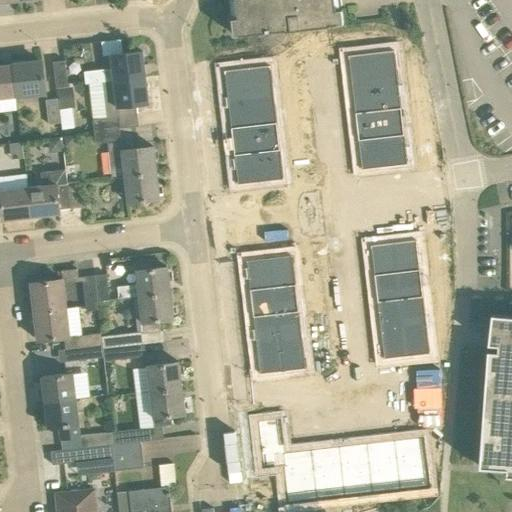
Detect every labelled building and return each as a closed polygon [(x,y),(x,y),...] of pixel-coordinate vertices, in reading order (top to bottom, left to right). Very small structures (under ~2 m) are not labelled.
[(235,0),(238,18),(231,19),(233,36),(285,30),(330,24),(338,23),(334,0),(235,0)] [(143,51),(111,55),(112,69),(85,72),(86,84),(89,83),(103,82),(114,81),(146,78),(143,51)] [(398,79),(395,51),(348,56),(352,85),(398,79)] [(66,60),(53,62),(56,88),(69,86),(66,60)] [(42,61),(12,65),(16,96),(45,93),(42,61)] [(0,98),(16,96),(12,65),(0,66),(0,98)] [(274,94),(271,65),(224,71),(228,100),(274,94)] [(114,81),(103,82),(107,117),(93,118),(95,132),(119,128),(139,126),(136,104),(149,102),(146,78),(114,81)] [(346,86),(345,78),(343,78),(333,79),(334,87),(346,86)] [(398,79),(352,85),(355,113),(401,107),(398,79)] [(292,92),(291,84),(279,86),(280,94),(292,92)] [(347,94),(346,86),(334,87),(335,95),(345,94),(347,94)] [(58,89),(60,110),(76,108),(73,87),(58,89)] [(292,100),(292,92),(280,94),(281,102),(292,100)] [(277,122),(274,94),(228,100),(231,128),(277,122)] [(58,99),(46,100),(49,125),(61,123),(58,99)] [(355,113),(358,141),(405,135),(401,107),(355,113)] [(281,150),(277,122),(231,128),(234,155),(234,156),(281,150)] [(154,146),(123,150),(119,128),(95,132),(96,143),(108,142),(112,177),(125,177),(157,173),(154,146)] [(353,141),(352,133),(350,134),(340,135),(341,143),(353,141)] [(75,135),(64,136),(65,147),(72,146),(76,141),(75,135)] [(408,164),(405,135),(358,141),(362,170),(408,164)] [(50,153),(62,151),(61,138),(48,140),(50,153)] [(298,148),(297,140),(285,141),(286,149),(298,148)] [(352,150),(354,149),(353,143),(353,142),(353,141),(341,143),(342,151),(352,150)] [(299,156),(298,148),(286,149),(287,157),(299,156)] [(281,150),(234,156),(238,184),(284,179),(281,150)] [(29,188),(32,216),(60,213),(59,209),(71,208),(68,184),(66,169),(41,172),(43,186),(29,188)] [(125,177),(128,202),(160,198),(157,173),(125,177)] [(0,195),(3,220),(32,216),(29,188),(28,188),(26,175),(0,177),(0,195)] [(71,208),(83,207),(81,182),(68,184),(71,208)] [(420,269),(417,244),(417,240),(392,243),(371,246),(374,274),(420,269)] [(164,254),(155,255),(156,267),(165,266),(164,254)] [(296,283),(293,255),(247,260),(250,289),(296,283)] [(168,267),(135,271),(138,296),(171,292),(168,267)] [(368,275),(367,267),(356,269),(356,277),(368,275)] [(63,283),(79,281),(78,269),(62,271),(63,279),(31,283),(34,312),(67,308),(63,283)] [(424,297),(420,269),(374,274),(375,286),(377,302),(424,297)] [(95,275),(98,301),(109,300),(109,294),(107,274),(95,275)] [(314,282),(313,274),(301,275),(302,283),(314,282)] [(95,275),(83,277),(85,302),(98,301),(95,275)] [(369,283),(368,275),(356,277),(357,285),(369,283)] [(315,290),(314,282),(302,283),(303,291),(315,290)] [(299,312),(296,283),(250,289),(253,317),(299,312)] [(138,296),(142,332),(143,334),(144,334),(161,332),(159,320),(174,318),(171,292),(138,296)] [(427,325),(424,297),(377,302),(381,331),(427,325)] [(102,337),(101,333),(70,336),(67,308),(34,312),(38,340),(64,337),(66,349),(78,348),(103,345),(102,337)] [(303,340),(299,312),(253,317),(257,345),(303,340)] [(511,315),(500,314),(492,314),(488,344),(498,345),(498,351),(488,350),(479,467),(506,469),(506,476),(511,475),(511,315)] [(375,331),(374,323),(362,324),(363,332),(375,331)] [(430,354),(428,336),(427,325),(381,331),(384,359),(403,357),(430,354)] [(320,337),(319,329),(308,331),(308,339),(320,337)] [(376,339),(375,331),(363,332),(364,340),(376,339)] [(104,349),(145,344),(144,334),(143,334),(142,332),(102,337),(103,345),(104,349)] [(321,345),(320,337),(308,339),(309,339),(309,347),(321,345)] [(306,368),(303,340),(257,345),(260,374),(306,368)] [(104,357),(105,360),(147,355),(145,344),(104,349),(105,357),(104,357)] [(103,345),(78,348),(80,360),(104,357),(105,357),(104,349),(103,345)] [(179,362),(148,365),(150,392),(182,388),(179,362)] [(433,377),(432,365),(424,366),(426,378),(433,377)] [(417,367),(418,379),(426,378),(424,366),(417,367)] [(409,368),(411,380),(418,379),(417,367),(409,368)] [(401,369),(403,381),(411,380),(409,368),(401,369)] [(394,370),(395,381),(403,381),(401,369),(394,370)] [(379,371),(380,383),(388,382),(386,370),(379,371)] [(386,370),(388,382),(395,381),(394,370),(386,370)] [(371,372),(372,384),(380,383),(379,371),(371,372)] [(73,373),(42,376),(45,402),(77,398),(73,373)] [(323,390),(322,378),(314,379),(316,391),(323,390)] [(307,380),(308,392),(316,391),(314,379),(307,380)] [(307,380),(299,381),(300,393),(308,392),(307,380)] [(299,381),(291,382),(293,393),(300,393),(299,381)] [(284,383),(285,394),(293,393),(291,382),(284,383)] [(268,384),(270,396),(277,395),(276,383),(268,384)] [(276,383),(277,395),(285,394),(284,383),(276,383)] [(150,392),(155,426),(162,425),(172,424),(171,415),(185,413),(182,388),(150,392)] [(59,426),(60,439),(80,437),(82,437),(82,436),(77,398),(45,402),(48,427),(59,426)] [(280,420),(258,422),(263,468),(283,466),(288,504),(429,487),(423,438),(284,454),(280,420)] [(162,425),(155,426),(114,432),(115,444),(141,441),(164,439),(162,425)] [(82,437),(80,437),(81,448),(90,447),(112,445),(115,444),(114,432),(82,436),(82,437)] [(116,470),(144,467),(141,441),(115,444),(112,445),(116,470)] [(51,452),(53,464),(72,462),(92,459),(90,447),(81,448),(62,451),(51,452)] [(166,483),(176,481),(173,462),(164,463),(166,483)] [(172,511),(169,486),(129,491),(131,511),(172,511)] [(97,511),(95,489),(56,494),(58,511),(97,511)] [(117,492),(119,511),(131,511),(129,491),(117,492)]
